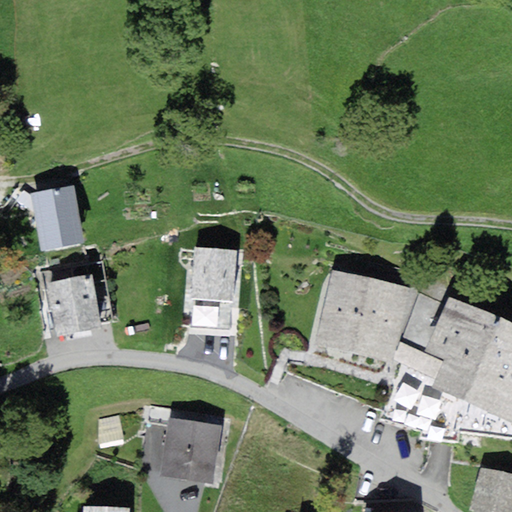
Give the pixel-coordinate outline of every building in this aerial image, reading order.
[(83,245),(72,186),(29,194),(40,253),(83,245)] [(232,303),(236,251),(195,248),(190,299),(232,303)] [(511,326),(449,298),(445,304),(412,289),(333,270),(315,344),(395,360),(438,379),(434,388),(511,424),(511,326)] [(101,330),(91,275),(47,283),(57,338),(101,330)] [(221,426),(168,418),(159,477),(212,485),(221,426)] [(511,511),(511,476),(480,469),(470,511),(511,511)]
